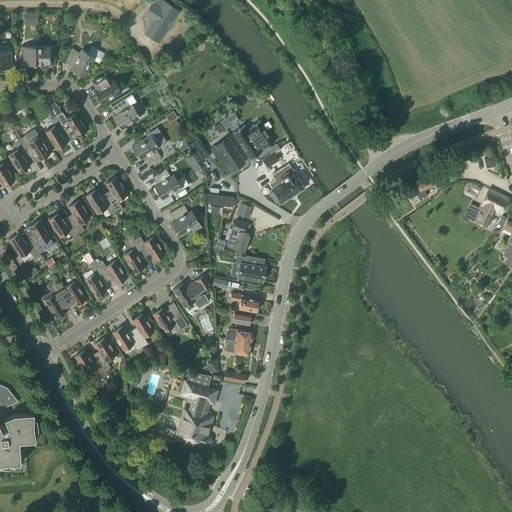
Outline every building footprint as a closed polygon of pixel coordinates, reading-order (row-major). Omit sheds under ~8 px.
[(156,0),(154,0),(152,4),(144,15),(152,21),(144,34),(158,43),(180,10),(167,1),(163,5),(156,0)] [(37,13),(28,13),(29,25),(38,25),(37,13)] [(20,65),(26,65),(26,66),(26,67),(27,68),(28,69),(29,69),(34,69),(35,69),(35,65),(37,65),(37,48),(37,47),(20,48),(20,65)] [(41,69),(45,69),(46,69),(47,69),(47,68),(48,68),(48,67),(49,66),(49,65),(55,65),(54,47),(37,48),(37,65),(40,65),(40,69),(41,69)] [(70,70),(84,77),(93,60),(99,64),(104,54),(91,47),(88,54),(81,50),(79,53),(71,49),(64,63),(72,67),(70,70)] [(5,70),(8,70),(11,70),(11,52),(0,51),(0,73),(2,74),(3,73),(4,73),(5,72),(5,71),(5,70)] [(94,92),(102,105),(121,93),(113,80),(110,82),(105,74),(92,82),(97,90),(94,92)] [(23,107),(16,97),(8,102),(14,113),(23,107)] [(128,107),(123,99),(110,108),(115,115),(112,117),(120,130),(139,118),(131,105),(128,107)] [(76,137),(87,131),(90,129),(78,110),(68,117),(64,110),(62,111),(59,106),(52,110),(55,113),(56,116),(67,133),(72,130),(76,137)] [(62,136),(67,133),(64,128),(56,116),(55,113),(50,116),(52,119),(50,120),(54,126),(44,132),(56,150),(66,144),(62,136)] [(226,119),(221,122),(226,129),(231,125),(226,119)] [(221,121),(214,126),(219,133),(226,129),(221,122),(221,121)] [(244,125),(232,133),(233,134),(233,133),(250,158),(249,159),(250,159),(262,151),(261,151),(260,150),(265,147),(265,148),(274,142),(273,142),(260,122),(260,121),(251,126),(252,127),(247,130),(244,126),(245,126),(244,125)] [(131,147),(139,160),(142,158),(147,166),(160,157),(156,151),(167,143),(157,128),(146,135),(147,137),(131,147)] [(25,136),(19,140),(30,156),(35,153),(39,160),(49,154),(38,136),(28,142),(25,136)] [(198,138),(188,144),(191,148),(189,149),(198,163),(209,155),(198,138)] [(7,155),(8,156),(19,173),(29,167),(24,160),(30,156),(19,140),(13,143),(17,149),(7,155)] [(182,144),(180,149),(183,152),(189,148),(185,141),(182,144)] [(224,156),(219,159),(228,174),(244,163),(230,142),(219,149),(224,156)] [(274,153),(263,160),(267,167),(279,160),(274,153)] [(192,155),(185,159),(191,167),(197,163),(192,155)] [(14,181),(8,171),(3,163),(0,164),(0,181),(4,188),(14,181)] [(275,180),(269,184),(281,203),(304,188),(288,164),(271,175),(275,180)] [(154,187),(162,200),(178,190),(179,191),(188,186),(183,177),(177,181),(173,175),(170,177),(165,169),(152,177),(156,185),(154,187)] [(435,170),(428,174),(433,181),(439,177),(435,170)] [(413,188),(406,192),(410,199),(416,195),(419,200),(426,196),(423,190),(431,185),(425,175),(411,184),(413,188)] [(110,190),(105,193),(117,213),(123,210),(117,201),(127,195),(115,177),(105,183),(110,190)] [(117,213),(105,193),(100,197),(95,189),(85,196),(96,214),(106,208),(110,214),(115,211),(117,213)] [(489,189),(473,221),(487,228),(494,213),(500,216),(509,198),(489,189)] [(206,199),(223,201),(223,205),(231,206),(232,195),(207,192),(206,199)] [(72,214),(68,217),(78,234),(84,230),(80,224),(90,218),(78,200),(68,207),(72,214)] [(248,218),(252,207),(240,203),(237,214),(248,218)] [(172,222),(180,235),(191,228),(193,232),(202,227),(191,210),(188,212),(184,205),(171,213),(175,220),(172,222)] [(78,234),(68,217),(62,220),(58,213),(48,219),(59,238),(69,231),(73,237),(78,234)] [(510,233),(505,243),(510,245),(508,249),(504,254),(511,260),(508,264),(511,267),(511,218),(508,216),(502,228),(510,233)] [(26,234),(28,237),(38,254),(53,245),(49,239),(50,238),(39,220),(29,226),(31,231),(26,234)] [(246,224),(235,220),(227,245),(232,247),(244,252),(250,234),(243,232),(246,224)] [(38,254),(28,237),(23,240),(18,233),(8,239),(20,257),(29,251),(34,260),(40,256),(38,254)] [(132,237),(132,238),(144,257),(149,254),(154,261),(164,254),(152,236),(143,242),(139,236),(134,240),(132,237)] [(218,237),(216,246),(224,249),(227,240),(218,237)] [(144,257),(132,238),(127,241),(132,249),(122,255),(134,273),(144,267),(139,260),(144,257)] [(55,263),(52,258),(46,262),(49,267),(55,263)] [(94,261),(106,281),(111,278),(116,284),(126,278),(114,260),(105,266),(101,260),(99,262),(96,264),(94,261)] [(106,281),(94,261),(89,265),(94,273),(84,279),(95,297),(105,290),(101,284),(106,281)] [(264,267),(249,264),(241,263),(238,277),(261,281),(264,267)] [(31,277),(28,272),(22,275),(26,280),(31,277)] [(197,307),(207,300),(201,290),(210,284),(204,273),(194,280),(194,281),(185,287),(182,283),(172,289),(184,307),(187,312),(196,306),(197,307)] [(212,286),(226,289),(227,281),(214,278),(212,286)] [(56,285),(55,285),(66,302),(71,298),(75,305),(85,299),(75,282),(65,287),(61,281),(56,285)] [(52,291),(42,297),(55,318),(65,311),(61,305),(66,302),(55,285),(56,285),(54,282),(48,286),(52,291)] [(240,301),(239,309),(256,312),(258,300),(247,298),(248,296),(231,293),(230,299),(240,301)] [(161,307),(151,314),(163,332),(173,326),(176,331),(187,324),(174,305),(169,309),(170,311),(166,314),(161,307)] [(233,322),(249,325),(250,315),(235,312),(233,322)] [(153,330),(151,328),(142,313),(131,319),(136,326),(130,329),(141,346),(147,343),(143,337),(153,330)] [(121,326),(117,328),(111,332),(122,350),(132,344),(136,350),(141,346),(130,329),(126,332),(121,326)] [(226,332),(225,339),(235,340),(251,343),(252,332),(237,329),(237,330),(231,329),(229,329),(227,330),(226,332)] [(108,367),(110,366),(106,360),(115,354),(104,337),(94,343),(98,350),(93,353),(107,374),(110,371),(108,367)] [(228,341),(226,350),(233,351),(233,352),(249,355),(251,343),(235,340),(235,342),(228,341)] [(77,362),(76,363),(76,364),(76,365),(76,366),(77,367),(77,368),(78,369),(79,370),(80,370),(81,370),(82,371),(83,370),(88,379),(89,380),(90,380),(92,381),(93,381),(95,380),(96,380),(97,380),(107,374),(93,353),(88,356),(84,349),(74,356),(77,362)] [(142,360),(145,365),(152,361),(149,356),(142,360)] [(213,361),(206,366),(211,374),(218,369),(213,361)] [(247,375),(226,371),(225,379),(246,383),(247,375)] [(137,386),(140,375),(135,373),(131,385),(137,386)] [(208,437),(205,436),(211,417),(204,415),(208,401),(211,402),(215,390),(181,380),(178,392),(193,396),(189,411),(183,409),(175,438),(182,440),(183,441),(186,442),(187,442),(202,446),(203,443),(206,444),(208,443),(209,439),(208,437)] [(0,409),(0,410),(18,402),(7,388),(0,384),(0,409)] [(0,429),(0,427),(0,464),(6,464),(20,463),(19,442),(35,440),(33,427),(33,413),(14,414),(4,419),(7,426),(0,429)] [(83,483),(76,488),(80,494),(87,490),(83,483)]
